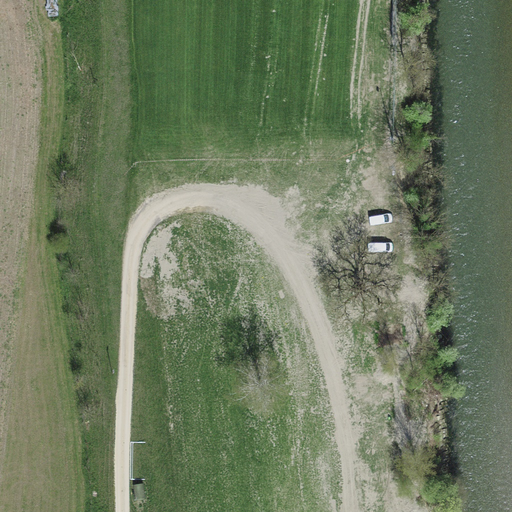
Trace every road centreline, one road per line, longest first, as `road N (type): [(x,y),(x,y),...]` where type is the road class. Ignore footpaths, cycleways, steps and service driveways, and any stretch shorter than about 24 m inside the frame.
road 1 (track): [(288,271),(248,213),(189,201),(142,221),(129,279),(119,420),(124,511)]
road 2 (track): [(337,395),(288,271)]
